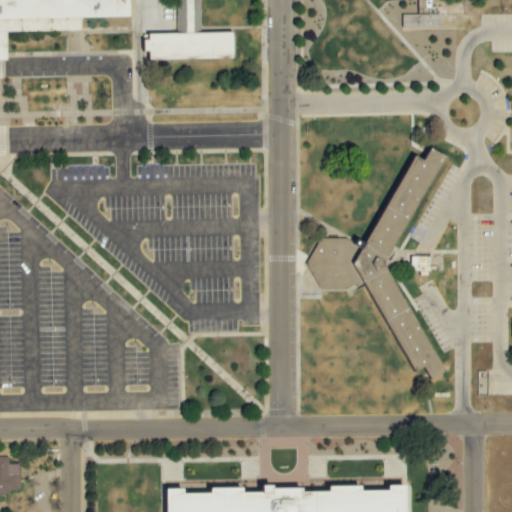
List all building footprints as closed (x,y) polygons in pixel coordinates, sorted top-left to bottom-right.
[(0,0),(0,32),(81,31),(81,18),(130,17),(129,0),(0,0)] [(233,59),(232,32),(200,32),(199,0),(176,0),(176,33),(148,34),(148,40),(144,40),(144,50),(149,50),(156,59),(233,59)] [(402,29),(441,29),(441,16),(402,15),(402,29)] [(446,157),(431,148),(423,161),(415,156),(365,243),(358,239),(354,244),(346,239),(320,239),(305,265),(320,291),(354,291),(363,286),(418,387),(445,371),(389,273),(386,267),(385,264),(385,261),(446,157)] [(411,272),(419,272),(419,277),(429,277),(430,258),(411,257),(411,272)] [(0,493),(19,494),(20,465),(7,464),(8,458),(0,457),(0,493)] [(165,511),(165,489),(180,488),(180,494),(209,494),(208,489),(240,489),(240,492),(259,492),(259,485),(269,485),(269,489),(298,489),(298,492),(327,492),(327,486),(358,486),(358,491),(386,490),(386,485),(403,485),(403,511),(165,511)]
